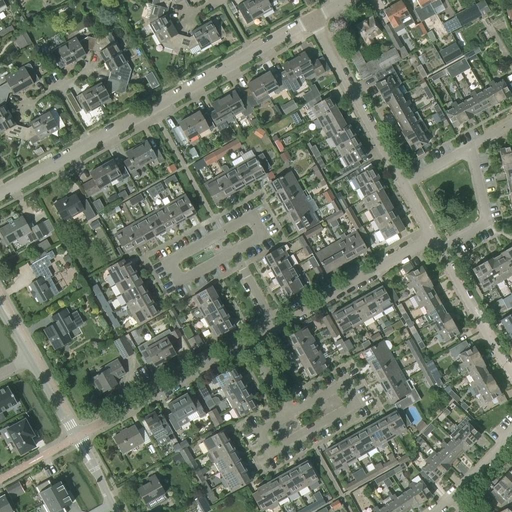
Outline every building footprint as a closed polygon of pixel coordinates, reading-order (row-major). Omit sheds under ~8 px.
[(176,5),(184,0),(152,0),(152,4),(154,5),(168,9),(170,4),(173,2),(176,5)] [(263,16),(254,0),(249,0),(243,3),(243,4),(237,7),(247,24),(253,21),(253,22),(263,16)] [(286,2),(286,0),(254,0),(263,16),(273,10),(270,5),(277,1),(283,3),(286,2)] [(430,4),(427,0),(415,0),(420,9),(424,15),(428,13),(425,6),(429,4),(430,4)] [(439,0),(427,0),(430,4),(433,10),(442,5),(439,0)] [(391,6),(399,20),(404,18),(408,24),(413,22),(409,15),(401,1),(391,6)] [(482,16),(490,12),(483,1),(475,5),(482,16)] [(233,13),(237,12),(232,3),(228,5),(233,13)] [(168,9),(154,5),(149,19),(152,23),(149,25),(155,35),(172,25),(167,15),(168,9)] [(399,20),(391,6),(382,11),(390,25),(384,28),(390,39),(396,36),(394,33),(404,28),(399,20)] [(356,26),(365,42),(366,42),(368,46),(375,42),(372,38),(381,34),(372,17),(356,26)] [(442,26),(447,34),(461,27),(455,17),(446,22),(441,25),(442,26)] [(211,21),(208,23),(201,27),(211,45),(221,40),(221,39),(226,36),(216,19),(211,22),(211,21)] [(426,34),(420,23),(415,26),(421,38),(427,34),(426,34)] [(179,52),(184,37),(178,35),(172,25),(155,35),(160,45),(162,44),(164,48),(179,52)] [(11,26),(5,29),(7,34),(14,30),(11,26)] [(201,50),(211,45),(201,27),(191,33),(193,36),(189,38),(184,37),(180,48),(188,50),(198,45),(201,50)] [(431,31),(426,34),(427,34),(432,43),(436,40),(431,31)] [(19,49),(31,43),(25,33),(14,39),(19,49)] [(98,33),(97,39),(94,51),(99,53),(105,63),(123,53),(117,43),(112,46),(106,35),(98,33)] [(402,48),(396,36),(390,39),(396,51),(402,48)] [(88,49),(94,51),(97,39),(89,37),(79,43),(76,37),(66,43),(76,60),(86,55),(84,51),(88,49)] [(66,66),(76,60),(66,43),(56,48),(56,49),(52,51),(51,53),(61,69),(66,66)] [(455,44),(438,53),(445,65),(462,56),(455,44)] [(401,60),(397,53),(396,51),(395,48),(365,64),(356,48),(348,53),(363,81),(401,60)] [(128,62),(123,53),(105,63),(110,72),(109,78),(121,81),(124,68),(123,66),(128,62)] [(304,53),(293,60),(302,76),(302,75),(304,79),(309,80),(316,76),(323,72),(317,61),(310,64),(304,53)] [(323,57),(317,61),(323,72),(329,69),(323,57)] [(287,77),(281,81),(286,89),(288,91),(291,89),(292,91),(295,92),(299,90),(299,87),(295,79),(302,76),(293,60),(281,66),(287,77)] [(51,63),(46,65),(50,72),(55,70),(51,63)] [(448,73),(458,68),(455,63),(446,69),(448,73)] [(24,67),(24,66),(4,77),(7,83),(0,86),(0,97),(7,100),(8,94),(12,92),(14,95),(34,85),(33,84),(40,81),(31,65),(29,64),(24,67)] [(391,67),(375,76),(379,83),(374,86),(380,96),(399,85),(400,84),(391,67)] [(436,74),(439,78),(448,73),(446,69),(436,74)] [(145,77),(152,90),(159,86),(152,73),(145,77)] [(258,79),(267,95),(274,91),(276,95),(286,89),(281,81),(280,78),(274,82),(269,73),(258,79)] [(441,81),(439,78),(436,74),(430,77),(435,85),(441,81)] [(91,88),(102,106),(112,100),(109,95),(114,92),(121,93),(124,91),(126,83),(121,81),(109,78),(107,84),(104,86),(101,83),(91,88)] [(269,99),(267,95),(258,79),(246,86),(248,89),(242,92),(245,98),(247,101),(251,108),(269,99)] [(501,102),(511,96),(502,80),(495,84),(493,81),(491,83),(501,102)] [(420,85),(425,94),(430,92),(425,82),(420,85)] [(490,87),(483,91),(492,107),(501,102),(491,83),(488,84),(490,87)] [(401,87),(399,85),(396,87),(380,96),(385,105),(401,96),(398,89),(401,87)] [(82,94),(76,97),(86,115),(92,111),(102,106),(91,88),(82,94)] [(491,107),(492,107),(483,91),(476,95),(474,92),(472,93),(482,111),(491,106),(491,107)] [(254,112),(252,109),(251,108),(247,101),(242,105),(235,92),(223,99),(233,116),(240,111),(244,118),(254,112)] [(431,104),(435,101),(430,92),(425,94),(431,104)] [(464,102),(473,118),(474,117),(473,116),(482,111),(472,93),(469,95),(471,98),(464,102)] [(401,96),(385,105),(385,106),(387,105),(392,114),(406,105),(410,103),(409,101),(405,103),(401,96)] [(0,121),(11,115),(5,105),(7,100),(0,97),(0,121)] [(311,108),(317,118),(335,108),(330,98),(322,102),(319,97),(303,106),(306,111),(311,108)] [(224,121),(233,116),(223,99),(211,105),(218,118),(213,121),(219,132),(228,127),(224,121)] [(464,123),(473,118),(464,102),(457,106),(455,102),(453,104),(464,123)] [(411,106),(410,103),(406,105),(392,114),(397,123),(412,115),(408,108),(411,106)] [(452,108),(445,112),(454,128),(464,123),(453,104),(450,105),(452,108)] [(335,108),(317,118),(323,129),(341,118),(335,108)] [(39,117),(49,135),(59,130),(65,126),(55,109),(50,111),(39,117)] [(208,116),(208,117),(203,119),(199,112),(189,118),(198,134),(208,129),(210,131),(215,128),(208,116)] [(401,133),(417,124),(420,122),(419,120),(420,119),(416,112),(412,115),(397,123),(402,132),(401,133)] [(18,139),(22,127),(17,126),(11,115),(0,121),(0,134),(4,132),(5,135),(18,139)] [(22,127),(18,139),(27,141),(36,135),(40,141),(49,135),(39,117),(30,123),(32,126),(28,129),(22,127)] [(188,140),(198,134),(189,118),(178,124),(182,131),(177,134),(184,146),(189,143),(188,140)] [(341,118),(323,129),(328,138),(349,126),(346,128),(341,118)] [(422,125),(420,122),(417,124),(401,133),(406,143),(422,134),(418,127),(422,125)] [(331,137),(336,147),(355,136),(349,126),(328,138),(328,139),(331,137)] [(428,143),(422,134),(406,143),(412,152),(428,143)] [(355,136),(336,147),(341,157),(360,146),(355,136)] [(237,139),(233,142),(237,149),(241,147),(237,139)] [(279,152),(284,150),(279,140),(278,140),(274,142),(279,152)] [(164,161),(164,160),(158,150),(153,153),(146,141),(136,147),(146,165),(156,159),(158,164),(164,161)] [(237,149),(233,142),(223,147),(227,155),(237,149)] [(309,149),(315,159),(320,156),(315,146),(314,146),(309,149)] [(360,166),(357,161),(366,157),(360,146),(341,157),(347,167),(340,171),(342,176),(360,166)] [(135,170),(146,165),(136,147),(125,153),(131,165),(126,168),(133,179),(138,176),(135,170)] [(223,147),(213,153),(217,161),(227,155),(223,147)] [(511,147),(499,150),(501,161),(511,158),(511,147)] [(282,161),(289,157),(286,151),(279,156),(282,161)] [(253,157),(244,162),(255,181),(265,175),(263,172),(270,168),(262,154),(255,158),(254,156),(253,157)] [(211,162),(208,156),(203,159),(205,163),(207,165),(211,163),(211,162)] [(239,165),(234,168),(245,187),(255,181),(244,162),(241,157),(238,158),(238,161),(240,164),(239,165)] [(503,171),(505,171),(511,169),(511,158),(501,161),(503,171)] [(207,165),(205,163),(203,159),(193,164),(196,171),(207,165)] [(101,167),(110,183),(115,180),(117,184),(130,177),(123,166),(117,169),(112,161),(101,167)] [(221,168),(224,173),(235,192),(245,187),(234,168),(229,171),(226,167),(224,166),(221,168)] [(99,189),(110,183),(101,167),(90,173),(93,180),(82,186),(88,197),(100,191),(99,189)] [(372,168),(359,176),(356,171),(345,178),(348,182),(354,179),(359,189),(378,178),(372,168)] [(324,180),(318,170),(314,173),(319,183),(324,180)] [(214,179),(225,198),(235,192),(224,173),(214,179)] [(270,184),(275,194),(296,183),(290,173),(270,184)] [(174,175),(163,181),(167,187),(177,181),(174,175)] [(378,178),(359,189),(365,198),(362,200),(384,188),(378,178)] [(204,184),(215,203),(225,198),(214,179),(204,184)] [(324,180),(319,183),(316,184),(319,189),(326,185),(324,180)] [(160,183),(153,187),(158,194),(164,191),(160,183)] [(296,183),(275,194),(281,204),(302,193),(296,183)] [(158,194),(153,187),(147,190),(151,198),(158,194)] [(384,189),(384,188),(362,200),(368,210),(386,200),(381,190),(384,189)] [(309,195),(305,198),(302,193),(281,204),(287,214),(307,202),(312,200),(309,195)] [(140,194),(133,198),(137,203),(144,200),(140,194)] [(63,200),(54,205),(64,222),(82,211),(88,222),(96,217),(86,200),(80,204),(75,195),(64,202),(63,200)] [(185,195),(175,201),(185,220),(195,214),(185,195)] [(328,203),(330,202),(335,200),(332,195),(326,199),(328,203)] [(137,203),(133,198),(129,200),(132,206),(137,203)] [(338,201),(344,210),(349,208),(343,198),(338,201)] [(333,207),(336,212),(341,210),(337,204),(335,200),(330,202),(333,207)] [(392,210),(386,200),(368,210),(373,220),(392,210)] [(175,226),(185,220),(175,201),(165,207),(175,226)] [(287,214),(292,224),(313,212),(307,202),(287,214)] [(116,212),(113,209),(112,206),(104,211),(108,217),(116,212)] [(165,207),(159,210),(157,206),(153,209),(155,212),(165,231),(175,226),(165,207)] [(349,208),(344,210),(350,220),(355,217),(350,207),(349,208)] [(336,212),(332,214),(334,218),(335,220),(344,215),(341,210),(336,212)] [(398,219),(392,210),(373,220),(379,230),(398,219)] [(155,212),(145,218),(155,237),(165,231),(155,212)] [(298,234),(318,222),(313,212),(292,224),(298,234)] [(334,218),(332,214),(325,219),(328,224),(335,220),(334,218)] [(31,243),(38,240),(49,233),(54,230),(49,219),(30,230),(22,216),(0,228),(0,229),(8,244),(26,234),(31,243)] [(355,230),(358,229),(361,227),(355,217),(350,220),(355,230)] [(145,218),(135,223),(146,242),(155,237),(145,218)] [(404,230),(398,219),(379,230),(385,240),(404,230)] [(97,221),(89,225),(93,231),(100,227),(97,221)] [(135,223),(125,229),(136,248),(146,242),(135,223)] [(320,225),(314,228),(317,234),(323,230),(320,225)] [(361,234),(363,239),(368,236),(362,226),(361,227),(358,229),(361,234)] [(317,234),(314,228),(304,234),(307,239),(317,234)] [(349,230),(351,234),(345,237),(356,256),(366,250),(353,228),(349,230)] [(136,248),(125,229),(115,235),(125,254),(136,248)] [(339,236),(341,240),(336,243),(346,262),(356,256),(345,237),(343,234),(339,236)] [(373,243),(369,236),(363,239),(366,243),(367,246),(373,243)] [(326,249),(336,267),(346,262),(336,243),(326,249)] [(288,257),(285,252),(289,249),(286,245),(282,247),(263,258),(269,268),(288,257)] [(303,249),(302,249),(306,256),(312,253),(308,246),(303,249)] [(511,252),(509,248),(500,253),(511,273),(511,272),(511,268),(511,267),(511,252)] [(316,254),(326,273),(336,267),(326,249),(316,254)] [(40,304),(58,294),(49,278),(52,276),(48,268),(50,267),(51,263),(49,261),(56,257),(52,251),(46,254),(47,257),(30,266),(38,281),(30,285),(33,291),(31,292),(34,298),(36,296),(40,304)] [(491,258),(503,280),(511,275),(511,274),(511,273),(500,253),(500,254),(492,259),(491,258)] [(68,256),(62,259),(66,265),(72,262),(68,256)] [(294,267),(288,257),(269,268),(275,277),(294,267)] [(491,258),(481,264),(492,283),(494,286),(503,280),(491,258)] [(130,263),(126,266),(123,260),(107,269),(115,285),(136,273),(130,263)] [(316,261),(310,264),(313,269),(319,266),(316,261)] [(412,269),(409,263),(401,268),(405,273),(412,269)] [(492,283),(481,264),(471,269),(482,288),(485,288),(488,286),(489,284),(492,283)] [(323,273),(319,266),(315,268),(313,269),(317,276),(323,273)] [(410,285),(426,276),(421,266),(405,275),(409,283),(406,285),(407,287),(410,285)] [(299,277),(294,267),(275,277),(280,288),(299,277)] [(136,273),(115,285),(121,295),(141,283),(136,273)] [(410,285),(407,287),(408,290),(412,288),(416,295),(432,285),(426,276),(410,285)] [(306,293),(308,292),(299,277),(280,288),(286,298),(300,290),(303,294),(306,292),(306,293)] [(127,305),(147,293),(141,283),(121,295),(127,305)] [(432,286),(432,285),(416,295),(420,302),(416,304),(418,306),(421,304),(436,295),(431,287),(432,286)] [(371,292),(382,311),(392,305),(381,286),(371,292)] [(211,287),(208,289),(192,298),(198,308),(217,297),(211,287)] [(391,297),(395,294),(392,288),(387,291),(391,297)] [(371,292),(361,298),(372,316),(382,311),(371,292)] [(96,296),(102,306),(106,303),(101,293),(96,296)] [(128,317),(132,315),(153,303),(147,293),(127,305),(130,310),(126,313),(128,317)] [(426,313),(441,305),(436,295),(421,304),(418,306),(419,308),(422,306),(426,313)] [(204,318),(208,316),(223,307),(217,297),(198,308),(204,318)] [(361,298),(351,303),(362,322),(372,316),(361,298)] [(107,316),(111,314),(112,313),(106,303),(102,306),(107,316)] [(132,315),(138,325),(158,313),(153,303),(132,315)] [(352,328),(362,322),(351,303),(341,309),(352,328)] [(396,307),(401,316),(406,313),(401,304),(396,307)] [(441,305),(426,313),(430,320),(427,322),(428,325),(446,314),(441,305)] [(208,316),(204,318),(210,328),(228,317),(223,307),(208,316)] [(43,331),(54,350),(71,341),(66,333),(77,328),(67,309),(50,319),(54,325),(43,331)] [(178,319),(172,309),(168,311),(174,322),(178,320),(178,319)] [(341,309),(331,315),(342,333),(352,328),(341,309)] [(112,313),(111,314),(107,316),(113,326),(118,322),(116,318),(115,319),(112,313)] [(406,313),(401,316),(406,325),(411,322),(406,313)] [(511,313),(500,321),(506,330),(511,326),(511,313)] [(322,318),(327,328),(333,324),(328,314),(322,318)] [(437,332),(453,323),(447,314),(446,314),(428,325),(430,327),(433,325),(437,332)] [(234,327),(228,317),(210,328),(215,338),(234,327)] [(178,320),(174,322),(177,329),(178,330),(182,327),(178,320)] [(406,325),(412,334),(416,332),(411,322),(406,325)] [(453,323),(437,332),(442,342),(458,333),(453,323)] [(333,324),(327,328),(333,338),(339,334),(333,324)] [(390,326),(394,332),(398,330),(395,324),(390,326)] [(394,332),(390,326),(382,331),(385,337),(394,332)] [(187,341),(193,337),(188,327),(182,331),(187,341)] [(292,347),(311,337),(306,327),(287,337),(292,347)] [(169,329),(153,338),(156,344),(165,361),(176,355),(172,348),(177,345),(175,340),(182,336),(178,330),(177,329),(170,332),(169,329)] [(415,340),(417,344),(422,341),(425,339),(423,335),(419,337),(416,332),(412,334),(415,340)] [(199,353),(197,348),(203,344),(198,334),(193,337),(187,341),(195,355),(199,353)] [(373,343),(381,339),(378,334),(371,338),(373,343)] [(135,348),(128,335),(114,342),(123,358),(132,353),(131,351),(135,348)] [(292,347),(298,358),(317,347),(311,337),(292,347)] [(155,366),(165,361),(156,344),(153,338),(137,347),(145,362),(151,359),(155,366)] [(344,344),(343,342),(341,339),(334,343),(337,349),(344,344)] [(343,342),(344,344),(348,351),(353,348),(349,339),(343,342)] [(405,342),(410,351),(416,348),(411,339),(405,342)] [(362,352),(368,362),(388,351),(390,350),(391,348),(391,345),(389,342),(387,341),(385,341),(383,342),(383,340),(371,347),(365,350),(362,352)] [(362,345),(365,350),(371,347),(368,341),(362,345)] [(348,351),(344,344),(337,349),(340,355),(348,351)] [(298,358),(303,367),(322,357),(317,347),(298,358)] [(458,364),(460,367),(479,356),(473,347),(458,356),(462,362),(458,364)] [(416,348),(410,351),(411,352),(416,361),(422,358),(416,348)] [(374,372),(394,361),(388,351),(368,362),(374,372)] [(97,352),(90,356),(93,360),(100,356),(97,352)] [(479,356),(460,367),(461,369),(464,367),(469,375),(484,365),(479,356)] [(303,367),(309,378),(328,367),(322,357),(303,367)] [(416,361),(421,371),(427,368),(425,364),(422,358),(416,361)] [(117,361),(99,371),(100,374),(90,380),(99,395),(116,385),(114,381),(125,375),(117,361)] [(379,382),(399,371),(394,361),(374,372),(379,382)] [(427,368),(434,382),(439,379),(429,361),(428,362),(425,364),(427,368)] [(484,365),(469,375),(472,381),(469,383),(470,386),(489,375),(488,375),(484,367),(485,366),(484,365)] [(234,367),(216,378),(212,380),(214,384),(218,382),(221,388),(240,377),(234,367)] [(436,383),(434,382),(427,368),(421,371),(430,387),(436,383)] [(385,392),(405,380),(399,371),(379,382),(385,392)] [(489,375),(470,386),(472,388),(475,387),(479,393),(495,384),(489,375)] [(240,377),(221,388),(224,393),(221,395),(223,400),(245,387),(240,377)] [(439,379),(434,382),(436,383),(438,387),(442,384),(439,379)] [(405,380),(385,392),(390,402),(411,391),(405,380)] [(495,384),(479,393),(485,403),(494,397),(500,394),(495,384)] [(198,390),(203,398),(208,396),(209,395),(204,386),(198,389),(198,390)] [(0,412),(17,404),(8,387),(0,390),(0,412)] [(245,387),(223,400),(227,398),(232,408),(251,397),(245,387)] [(447,394),(452,398),(456,394),(451,390),(447,394)] [(187,394),(177,399),(186,416),(192,413),(194,416),(198,414),(200,418),(205,415),(198,403),(193,406),(187,394)] [(456,394),(452,398),(457,403),(460,399),(456,394)] [(214,405),(209,395),(208,396),(203,398),(208,408),(214,405)] [(251,397),(232,408),(238,418),(257,407),(251,397)] [(180,429),(180,427),(189,422),(186,416),(177,399),(167,405),(173,417),(168,419),(175,432),(180,429)] [(460,406),(465,411),(468,407),(464,402),(460,406)] [(398,412),(396,413),(395,411),(385,417),(396,436),(406,430),(400,419),(406,415),(399,403),(394,406),(398,412)] [(207,413),(211,420),(218,415),(215,409),(207,413)] [(446,409),(442,413),(445,417),(450,412),(446,409)] [(154,412),(144,418),(156,440),(157,440),(160,446),(170,440),(168,436),(173,433),(161,413),(156,416),(154,412)] [(445,417),(442,413),(437,418),(441,422),(445,417)] [(222,422),(218,415),(211,420),(214,426),(222,422)] [(388,445),(386,441),(396,436),(385,417),(375,423),(388,445)] [(456,427),(457,428),(472,444),(480,436),(471,427),(474,424),(466,417),(456,427)] [(25,420),(7,430),(21,454),(35,446),(30,437),(33,436),(25,420)] [(415,428),(419,432),(426,425),(422,420),(415,428)] [(365,428),(376,447),(382,444),(384,447),(388,445),(375,423),(365,428)] [(431,424),(426,429),(430,432),(435,428),(431,424)] [(122,453),(143,441),(134,426),(114,438),(122,453)] [(355,434),(366,453),(376,447),(365,428),(355,434)] [(449,436),(451,438),(464,451),(472,444),(457,428),(449,436)] [(430,432),(426,429),(422,433),(425,437),(430,432)] [(223,430),(208,439),(203,442),(208,452),(229,441),(223,430)] [(345,439),(356,458),(366,453),(355,434),(345,439)] [(424,441),(419,436),(415,440),(420,445),(424,441)] [(464,452),(464,451),(451,438),(446,444),(444,441),(441,443),(456,458),(463,451),(464,452)] [(335,445),(346,464),(356,458),(345,439),(335,445)] [(187,441),(180,445),(183,451),(190,446),(187,441)] [(208,452),(214,462),(234,450),(229,441),(208,452)] [(173,447),(176,453),(182,450),(178,443),(173,447)] [(436,454),(449,467),(450,466),(449,465),(456,458),(441,443),(439,445),(442,448),(436,454)] [(325,451),(336,470),(346,464),(335,445),(325,451)] [(187,449),(182,451),(189,463),(194,460),(187,449)] [(240,460),(234,450),(214,462),(219,472),(240,460)] [(434,451),(426,459),(442,475),(449,467),(436,454),(434,451)] [(179,453),(171,458),(176,467),(184,463),(179,453)] [(396,460),(396,459),(392,454),(387,457),(390,462),(386,464),(388,469),(398,464),(396,460)] [(406,455),(396,460),(398,464),(399,466),(404,463),(409,460),(408,458),(406,455)] [(434,482),(442,475),(426,459),(424,461),(427,463),(421,469),(434,482)] [(194,473),(199,470),(194,460),(189,463),(192,469),(194,473)] [(240,460),(219,472),(223,478),(220,479),(222,484),(246,470),(240,460)] [(317,480),(307,461),(296,467),(307,486),(317,480)] [(374,467),(375,469),(378,475),(388,469),(386,464),(381,467),(380,464),(374,467)] [(392,476),(401,471),(399,466),(393,469),(389,471),(392,476)] [(307,486),(296,467),(286,472),(297,491),(307,486)] [(379,475),(378,475),(375,469),(365,475),(368,481),(379,475)] [(205,480),(199,470),(194,473),(198,479),(200,483),(205,480)] [(225,488),(228,486),(231,492),(251,480),(246,470),(222,484),(225,488)] [(382,481),(392,476),(389,471),(380,477),(382,481)] [(297,491),(286,472),(276,478),(287,497),(297,491)] [(500,480),(511,491),(511,476),(507,472),(500,480)] [(136,489),(144,504),(164,493),(154,475),(147,478),(149,482),(136,489)] [(359,486),(368,481),(365,475),(355,480),(359,486)] [(287,497),(276,478),(266,483),(277,502),(287,497)] [(39,493),(45,503),(45,504),(67,492),(63,486),(62,486),(60,482),(60,481),(51,486),(48,481),(48,480),(36,487),(36,488),(39,493)] [(203,488),(206,493),(211,490),(205,480),(200,483),(203,488)] [(359,486),(355,480),(345,486),(348,492),(359,486)] [(492,487),(494,489),(489,493),(501,505),(511,494),(511,495),(511,491),(500,480),(492,487)] [(412,482),(410,484),(422,502),(431,496),(421,481),(414,485),(412,482)] [(256,489),(257,491),(251,495),(261,511),(268,508),(268,509),(270,509),(272,509),(275,507),(277,505),(277,503),(277,502),(266,483),(256,489)] [(409,488),(403,493),(413,508),(422,502),(410,484),(407,485),(409,488)] [(211,503),(216,500),(211,490),(206,493),(211,503)] [(45,504),(45,503),(43,505),(46,511),(65,511),(63,508),(72,503),(71,503),(69,499),(70,498),(67,492),(45,504)] [(382,501),(385,505),(389,511),(402,511),(392,496),(389,492),(387,494),(389,497),(382,501)] [(394,494),(392,496),(402,511),(404,511),(412,507),(413,508),(403,493),(396,497),(394,494)] [(13,511),(4,495),(0,497),(0,509),(1,511),(13,511)] [(204,498),(198,501),(201,507),(207,504),(204,498)] [(322,498),(316,501),(319,507),(326,504),(322,498)] [(338,500),(330,504),(334,511),(337,509),(341,506),(338,500)] [(316,501),(306,507),(308,511),(311,511),(319,507),(316,501)]
